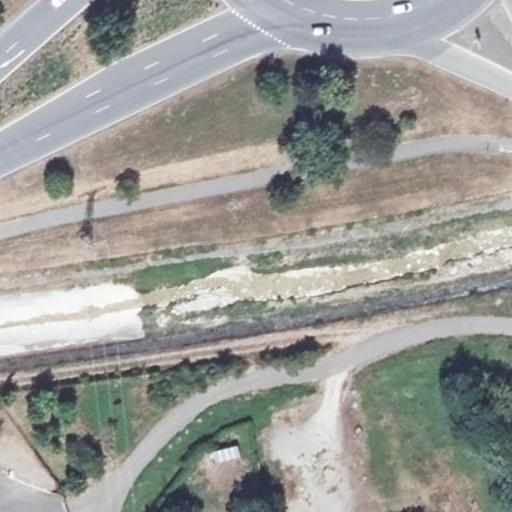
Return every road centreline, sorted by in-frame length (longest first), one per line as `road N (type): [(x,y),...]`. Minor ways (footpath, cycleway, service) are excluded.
road 1 (residential): [(93,511),(199,402),(250,381),(331,366),(425,329),(511,326)]
road 2 (primary): [(0,154),(279,16)]
road 3 (secondary): [(385,29),(511,88)]
